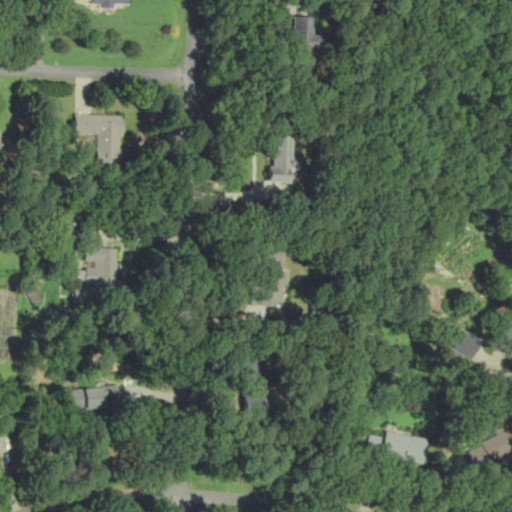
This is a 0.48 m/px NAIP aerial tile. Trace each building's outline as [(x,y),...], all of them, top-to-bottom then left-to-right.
[(288,67),(308,67),(308,55),(316,56),(316,34),(307,34),(307,15),(289,15),(288,67)] [(117,163),(117,114),(72,114),(71,134),(94,134),(94,163),(117,163)] [(295,155),(286,155),(286,135),(265,134),(264,181),(285,181),(285,171),(295,171),(295,155)] [(114,246),(82,245),(81,268),(74,268),(73,284),(113,285),(114,246)] [(282,249),(255,249),(256,283),(247,283),(248,305),(283,305),(282,249)] [(511,350),(511,311),(491,344),(509,355),(511,350)] [(369,342),(369,318),(351,318),(351,342),(369,342)] [(467,359),(479,340),(458,328),(446,347),(467,359)] [(239,360),(240,407),(261,406),(260,360),(239,360)] [(66,388),(68,409),(117,404),(114,383),(66,388)] [(511,451),(511,426),(464,446),(473,468),(511,451)] [(424,437),(379,429),(378,436),(366,434),(363,454),(420,463),(424,437)]
